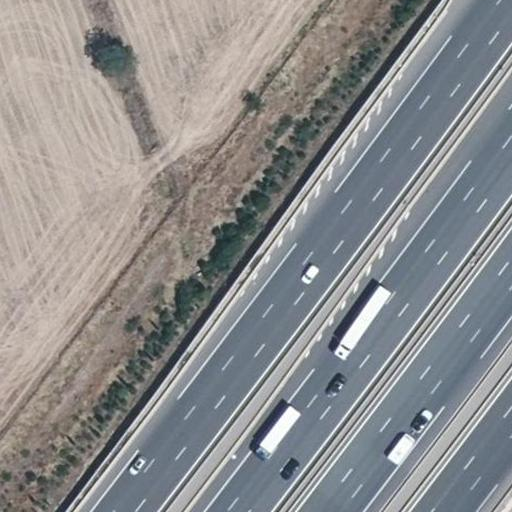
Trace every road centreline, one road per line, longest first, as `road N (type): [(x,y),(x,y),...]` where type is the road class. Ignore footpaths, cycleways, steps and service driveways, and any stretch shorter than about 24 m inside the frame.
road 1 (motorway): [(508,0),(125,511)]
road 2 (track): [(0,464),(350,0)]
road 3 (motorway): [(511,150),(238,511)]
road 4 (motorway): [(329,511),(511,270)]
